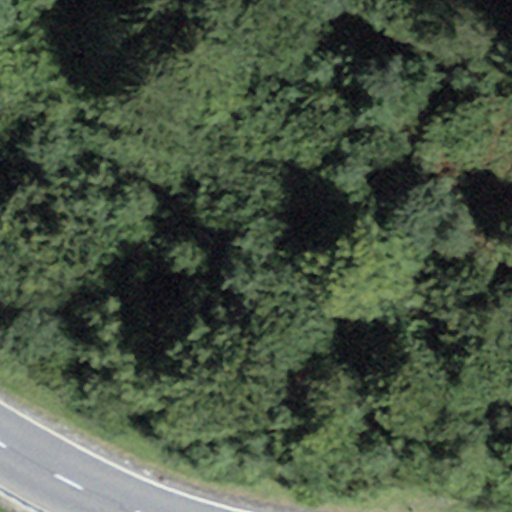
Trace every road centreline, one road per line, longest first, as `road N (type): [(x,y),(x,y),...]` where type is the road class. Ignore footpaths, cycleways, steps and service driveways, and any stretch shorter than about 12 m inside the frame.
road 1 (primary): [(429,0),(511,257)]
road 2 (tertiary): [(133,511),(0,445)]
